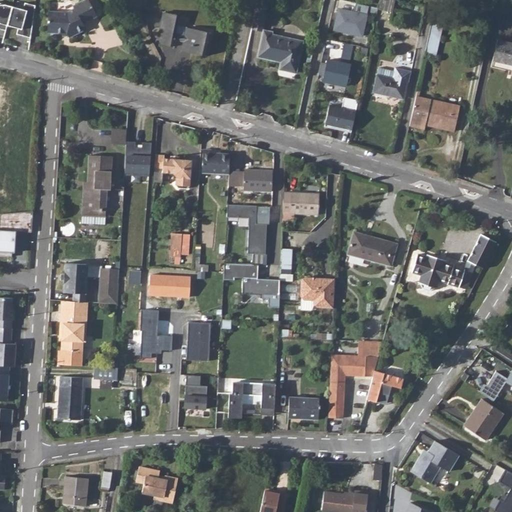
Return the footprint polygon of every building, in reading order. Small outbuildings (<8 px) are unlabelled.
[(48,11),(47,32),(67,33),(69,38),(86,29),(83,23),(97,16),(88,0),(84,0),(73,6),(74,8),(67,12),(48,11)] [(268,1),(264,0),(257,0),(251,28),(262,31),(268,1)] [(392,8),(394,0),(379,0),(379,5),(392,8)] [(23,9),(12,6),(8,23),(22,27),(20,32),(31,36),(35,5),(25,2),(23,9)] [(338,8),(334,29),(361,35),(368,5),(355,2),(353,12),(338,8)] [(0,26),(6,28),(8,23),(12,6),(0,3),(0,26)] [(160,26),(175,29),(176,25),(178,15),(163,12),(160,26)] [(443,21),(432,19),(429,33),(429,35),(439,37),(443,21)] [(174,33),(184,35),(186,27),(176,25),(175,29),(174,33)] [(175,29),(160,26),(155,45),(170,48),(172,40),(183,43),(181,51),(203,56),(208,32),(186,27),(184,35),(174,33),(175,29)] [(272,31),(263,30),(258,56),(281,62),(279,69),(296,73),(303,41),(271,34),(272,31)] [(424,55),(435,57),(439,37),(429,35),(424,55)] [(511,43),(497,40),(492,60),(509,64),(510,62),(511,62),(511,43)] [(350,65),(327,60),(322,80),(346,86),(350,65)] [(378,67),(377,75),(373,92),(402,98),(406,81),(392,78),(394,71),(378,67)] [(425,122),(435,124),(438,125),(438,127),(454,131),(459,106),(415,96),(410,123),(424,126),(425,122)] [(342,130),(351,132),(358,100),(344,97),(342,108),(329,105),(324,126),(336,128),(336,126),(342,127),(342,130)] [(113,143),(126,144),(126,141),(127,129),(114,128),(113,143)] [(124,174),(149,176),(151,142),(142,142),(142,147),(135,147),(135,141),(126,141),(126,144),(124,174)] [(211,150),(202,149),(201,172),(228,174),(228,170),(229,154),(211,153),(211,150)] [(164,155),(155,154),(154,167),(162,168),(163,158),(164,158),(164,155)] [(112,156),(88,155),(87,181),(83,181),(81,209),(106,210),(106,200),(110,200),(112,156)] [(164,158),(163,158),(162,168),(162,172),(172,172),(176,177),(175,184),(177,187),(186,188),(189,186),(191,160),(179,159),(170,158),(164,158)] [(162,168),(154,167),(153,183),(162,183),(162,172),(162,168)] [(272,170),(243,169),(243,171),(243,186),(242,190),(271,191),(272,170)] [(243,186),(243,171),(228,170),(228,174),(228,185),(243,186)] [(283,212),(290,213),(291,192),(283,192),(283,212)] [(310,193),(291,192),(290,213),(294,213),(318,214),(319,195),(310,194),(310,193)] [(256,205),(227,204),(226,216),(249,217),(247,253),(265,254),(267,224),(256,223),(256,205)] [(80,223),(105,224),(106,210),(81,209),(80,223)] [(0,255),(11,257),(12,253),(13,231),(16,231),(31,233),(33,212),(0,214),(0,255)] [(282,221),(293,221),(294,213),(290,213),(283,212),(282,221)] [(397,243),(353,231),(347,253),(391,266),(397,243)] [(181,233),(171,232),(169,256),(174,256),(174,259),(180,260),(181,233)] [(496,242),(478,232),(464,260),(482,269),(496,242)] [(280,273),(290,273),(291,248),(281,248),(280,273)] [(437,258),(426,255),(425,257),(416,254),(410,272),(420,275),(418,283),(433,288),(437,280),(458,287),(463,270),(442,263),(436,261),(437,258)] [(258,278),(258,264),(224,262),(223,279),(234,280),(235,277),(243,278),(242,293),(271,295),(271,305),(279,306),(280,279),(258,278)] [(87,264),(64,263),(63,292),(73,292),(73,301),(85,302),(87,264)] [(200,264),(196,263),(196,271),(208,272),(208,264),(200,264)] [(118,269),(100,268),(98,303),(117,304),(118,284),(117,284),(118,269)] [(458,287),(465,289),(470,272),(463,270),(458,287)] [(190,277),(151,274),(149,295),(189,297),(190,277)] [(334,307),(335,279),(306,277),(302,280),(301,295),(304,298),(315,299),(314,303),(317,306),(334,307)] [(0,327),(12,328),(13,320),(14,320),(15,310),(12,310),(13,298),(0,296),(0,327)] [(158,311),(144,311),(142,356),(150,357),(150,352),(160,353),(161,348),(172,348),(172,336),(157,335),(158,311)] [(86,315),(61,313),(60,333),(62,333),(62,340),(61,350),(59,353),(58,364),(81,365),(82,341),(83,335),(85,335),(86,315)] [(209,322),(187,321),(185,360),(208,361),(209,322)] [(0,327),(0,364),(9,365),(14,366),(16,344),(11,344),(12,328),(0,327)] [(278,337),(294,338),(294,328),(278,327),(278,337)] [(382,341),(358,340),(358,355),(378,356),(382,341)] [(358,355),(332,354),(328,417),(343,418),(345,375),(373,376),(375,370),(378,356),(358,355)] [(0,400),(7,401),(9,365),(0,364),(0,400)] [(114,367),(94,366),(94,379),(114,380),(114,367)] [(373,376),(367,399),(376,402),(379,392),(389,395),(392,385),(401,388),(404,378),(375,370),(373,376)] [(464,381),(468,375),(464,372),(460,378),(464,381)] [(485,384),(480,391),(493,399),(505,379),(511,383),(511,373),(508,379),(497,373),(489,387),(485,384)] [(201,375),(200,384),(207,385),(208,375),(201,375)] [(60,376),(58,419),(80,420),(82,377),(60,376)] [(274,416),(275,384),(232,382),(232,393),(229,393),(229,405),(228,413),(241,414),(243,395),(262,396),(260,415),(274,416)] [(207,386),(185,385),(183,408),(205,409),(207,386)] [(229,405),(229,393),(217,392),(216,412),(228,413),(229,405)] [(376,402),(386,404),(389,395),(379,392),(376,402)] [(156,393),(136,393),(135,431),(167,430),(168,413),(155,413),(156,393)] [(319,398),(288,396),(287,417),(318,419),(319,398)] [(485,440),(503,413),(481,398),(463,425),(485,440)] [(0,422),(13,423),(14,410),(0,408),(0,442),(0,443),(1,430),(0,429),(0,422)] [(448,471),(458,454),(435,440),(428,451),(425,456),(421,454),(411,471),(427,481),(437,464),(448,471)] [(143,480),(141,489),(153,492),(152,496),(171,501),(178,478),(165,474),(163,478),(158,476),(160,470),(139,464),(135,478),(143,480)] [(511,511),(511,472),(507,469),(500,481),(511,488),(504,501),(501,499),(495,510),(498,511),(511,511)] [(112,472),(104,471),(101,486),(109,488),(112,472)] [(64,503),(85,505),(88,478),(66,476),(64,503)] [(365,511),(368,491),(355,489),(354,494),(324,490),(322,511),(329,511),(365,511)] [(265,490),(259,511),(284,511),(288,493),(280,491),(279,492),(265,490)] [(430,511),(410,502),(407,511),(430,511)]
